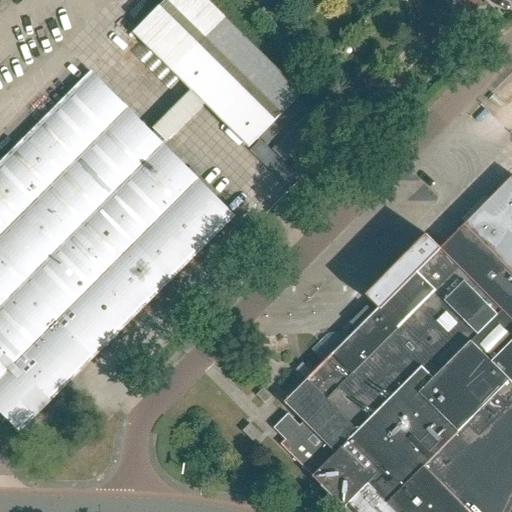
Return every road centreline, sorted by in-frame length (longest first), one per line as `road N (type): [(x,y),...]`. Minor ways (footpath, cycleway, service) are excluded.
road 1 (unclassified): [(134,510),(136,443),(151,409),(511,46)]
road 2 (unclassified): [(134,510),(0,509)]
